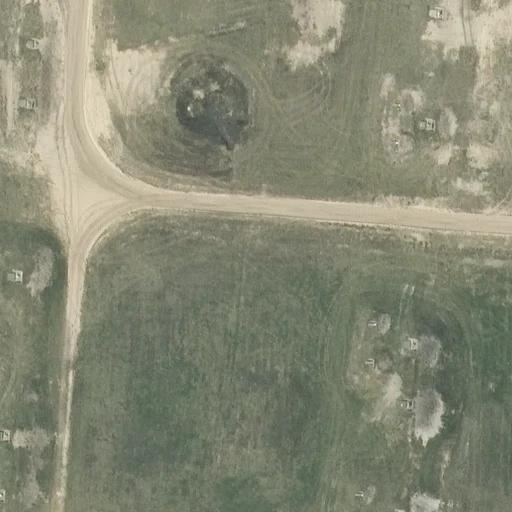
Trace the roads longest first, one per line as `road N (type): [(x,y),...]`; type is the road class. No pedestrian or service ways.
road 1 (track): [(79,0),(68,133),(107,188),(511,226)]
road 2 (track): [(55,511),(68,133)]
